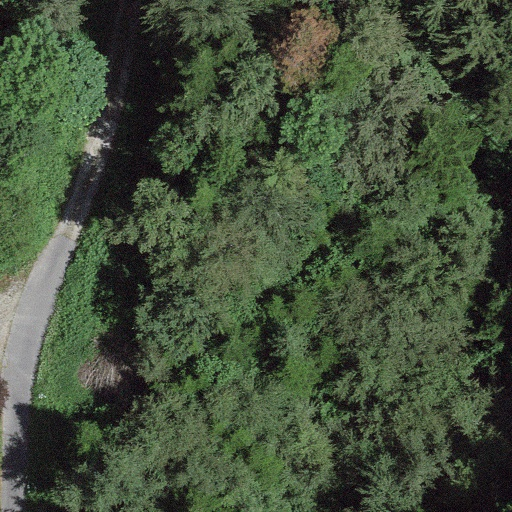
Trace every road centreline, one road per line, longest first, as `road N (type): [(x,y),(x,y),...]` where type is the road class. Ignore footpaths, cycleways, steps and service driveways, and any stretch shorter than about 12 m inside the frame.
road 1 (track): [(0,331),(27,315),(59,258),(102,139),(134,0)]
road 2 (track): [(27,315),(8,511)]
